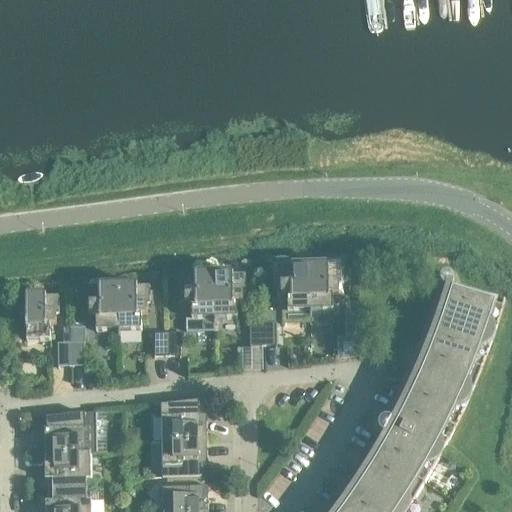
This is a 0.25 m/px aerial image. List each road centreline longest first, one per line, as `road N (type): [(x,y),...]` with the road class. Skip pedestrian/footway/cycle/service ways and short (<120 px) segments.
road 1 (unclassified): [(511,229),(446,196),(382,189),(272,191),(0,225)]
road 2 (residential): [(249,381),(3,408),(5,511)]
road 3 (residential): [(291,511),(347,425),(366,384),(361,372)]
road 4 (residential): [(250,511),(249,381)]
